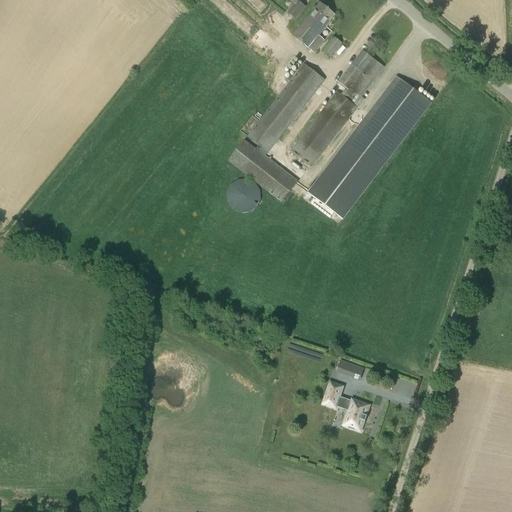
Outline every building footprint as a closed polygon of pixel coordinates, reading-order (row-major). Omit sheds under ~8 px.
[(290,0),(297,5),(290,13),(297,19),(306,8),(300,2),(301,0),(290,0)] [(335,15),(322,4),(316,11),(316,10),(294,36),(315,53),(325,41),(319,36),(330,23),(329,22),(335,15)] [(328,60),(342,44),(335,38),(323,52),(327,56),(325,58),(328,60)] [(361,98),(385,68),(363,51),(338,83),(346,89),(341,95),(337,92),(290,152),(311,168),(365,100),(361,98)] [(320,91),(321,89),(319,88),(325,80),(304,64),(247,137),(258,146),(256,149),(244,141),(228,162),(281,204),(298,182),(270,160),(272,158),(270,157),(269,159),(265,157),(296,118),(298,119),(299,118),(297,116),(303,109),(305,110),(307,108),(304,107),(318,89),(320,91)] [(307,193),(343,220),(431,104),(396,77),(307,193)] [(311,205),(312,205),(330,219),(334,214),(315,200),(311,205)] [(360,381),(364,369),(340,361),(336,373),(360,381)] [(352,402),(339,397),(343,387),(330,383),(323,405),(335,409),(336,407),(349,411),(343,426),(360,432),(369,406),(352,400),(352,402)]
